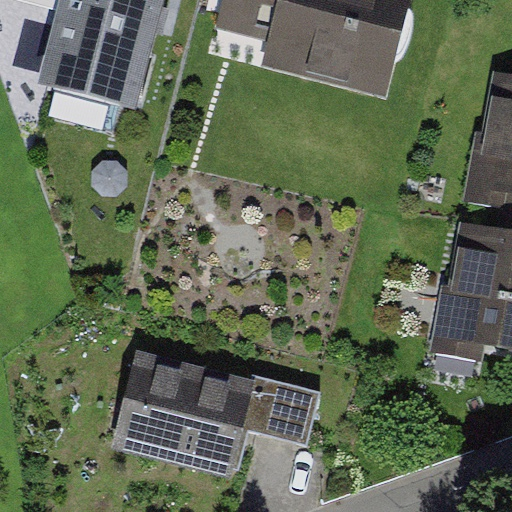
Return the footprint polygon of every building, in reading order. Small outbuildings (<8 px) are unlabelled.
[(175,0),(84,0),(59,97),(144,119),(175,0)] [(412,0),(244,0),(234,47),(393,84),(412,0)] [(467,212),(511,220),(511,44),(501,42),(467,212)] [(511,367),(511,220),(467,212),(440,353),(511,367)] [(133,340),(108,458),(248,488),(274,370),(133,340)]
